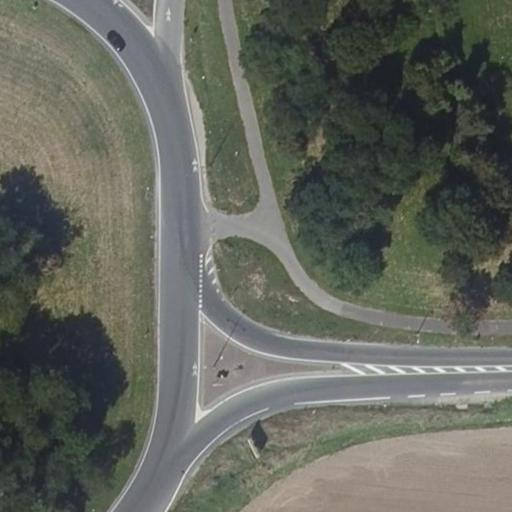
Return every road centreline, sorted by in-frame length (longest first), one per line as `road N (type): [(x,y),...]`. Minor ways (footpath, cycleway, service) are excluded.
road 1 (secondary): [(157,474),(213,421),(260,398),(511,378)]
road 2 (secondary): [(511,364),(302,352),(247,340),(210,311),(174,261)]
road 3 (secondary): [(157,474),(175,402),(174,261)]
road 4 (secondary): [(174,261),(168,124),(156,92)]
road 5 (secondary): [(156,92),(136,52),(80,0)]
